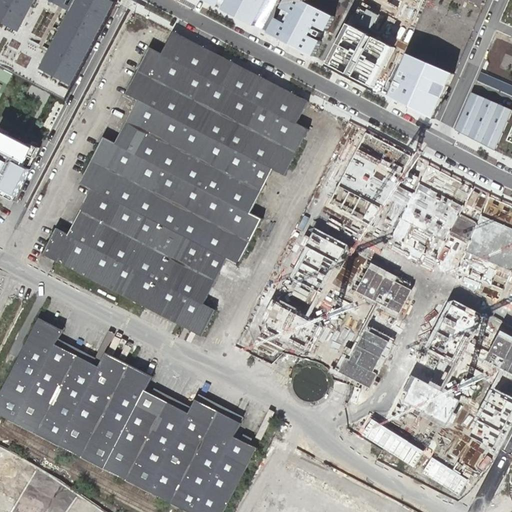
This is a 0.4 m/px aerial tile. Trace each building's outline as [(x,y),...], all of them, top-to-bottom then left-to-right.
[(118,2),(113,0),(0,0),(0,68),(66,102),(118,2)] [(206,0),(224,9),(228,0),(206,0)] [(263,29),(277,0),(240,0),(233,14),(263,29)] [(302,0),(284,0),(267,32),(317,58),(338,17),(302,0)] [(349,24),(329,63),(380,90),(401,50),(349,24)] [(58,229),(45,255),(203,335),(216,310),(205,304),(228,258),(240,264),(244,255),(258,229),(263,218),(252,213),(274,168),(286,174),(290,165),(304,139),(309,129),(298,123),(309,101),(174,32),(163,55),(151,49),(146,58),(132,85),(128,94),(139,100),(116,144),(105,138),(100,148),(86,175),(81,184),(93,189),(70,235),(58,229)] [(455,72),(409,52),(391,96),(435,119),(455,72)] [(511,113),(511,106),(473,88),(454,129),(496,148),(511,113)] [(3,131),(0,137),(0,147),(5,150),(1,159),(0,158),(0,184),(3,186),(0,191),(0,193),(16,201),(43,148),(36,145),(35,147),(3,131)] [(0,347),(24,296),(0,284),(0,347)] [(236,436),(243,422),(197,399),(190,412),(146,390),(153,376),(108,354),(101,367),(57,345),(64,331),(52,325),(41,319),(0,399),(0,414),(191,511),(223,511),(258,447),(236,436)] [(284,341),(294,343),(296,328),(262,323),(259,348),(283,351),(284,341)] [(288,452),(295,466),(314,457),(308,443),(288,452)] [(373,511),(289,467),(264,511),(373,511)]
